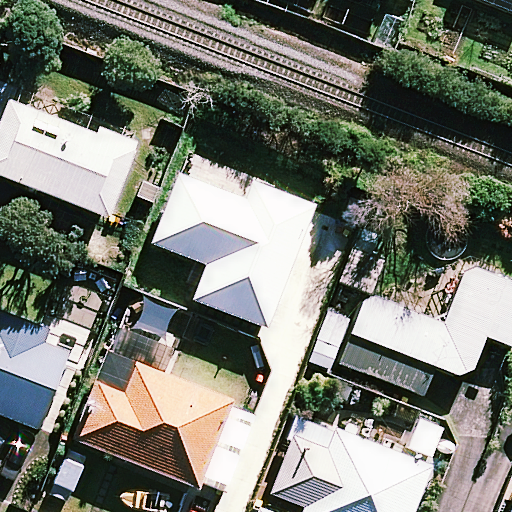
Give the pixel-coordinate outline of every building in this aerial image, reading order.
[(133,143),(0,88),(0,177),(102,219),(133,143)] [(329,283),(288,267),(237,403),(106,353),(72,441),(244,506),(329,283)] [(325,316),(310,353),(305,367),(328,376),(334,363),(421,396),(433,366),(465,378),(482,335),(511,347),(511,343),(511,285),(465,267),(442,326),(364,296),(352,327),(325,316)] [(41,344),(46,331),(0,314),(0,415),(37,429),(64,352),(41,344)] [(409,511),(426,468),(296,419),(268,494),(304,508),(302,511),(409,511)]
